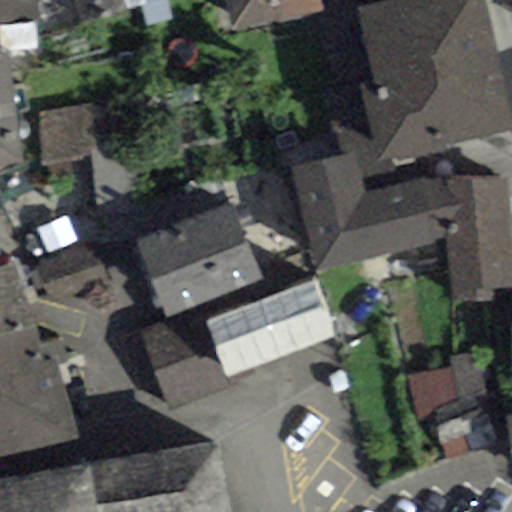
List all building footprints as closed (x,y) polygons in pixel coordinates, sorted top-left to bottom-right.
[(38,0),(0,0),(0,25),(31,22),(42,20),(38,0)] [(127,10),(123,0),(74,0),(82,25),(127,10)] [(166,0),(123,0),(127,10),(140,8),(146,29),(173,20),(166,0)] [(223,0),(231,32),(323,11),(320,0),(223,0)] [(511,120),(484,0),(393,0),(355,9),(372,84),(359,87),(376,160),(511,130),(511,120)] [(35,52),(31,22),(0,25),(0,76),(13,75),(11,54),(35,52)] [(0,164),(22,161),(13,75),(0,76),(0,164)] [(98,158),(91,159),(97,213),(143,207),(132,101),(92,106),(98,158)] [(98,158),(92,106),(35,113),(42,165),(91,159),(98,158)] [(449,237),(447,180),(422,181),(366,193),(355,153),(291,168),(313,274),(449,237)] [(511,288),(511,244),(510,178),(447,180),(449,237),(451,304),(494,303),(493,290),(511,288)] [(165,318),(261,280),(230,204),(135,242),(165,318)] [(15,265),(0,269),(0,333),(35,325),(15,265)] [(204,322),(224,378),(335,338),(315,282),(204,322)] [(204,322),(201,312),(141,333),(169,411),(229,390),(224,378),(204,322)] [(40,344),(35,325),(0,333),(0,457),(76,440),(59,367),(68,365),(62,339),(40,344)] [(487,408),(477,354),(448,359),(450,369),(406,378),(414,423),(487,408)] [(231,511),(220,445),(0,483),(0,511),(231,511)]
